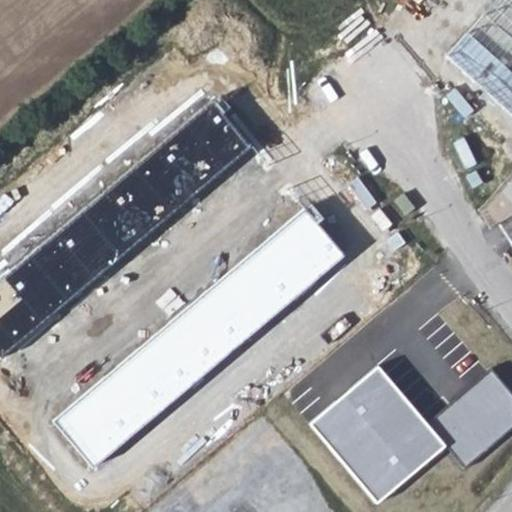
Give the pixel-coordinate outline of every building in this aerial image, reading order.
[(511,0),(495,0),(446,56),(511,114),(511,0)] [(212,100),(0,277),(0,352),(250,147),(212,100)] [(304,208),(50,420),(90,467),(344,254),(304,208)] [(378,366),(309,423),(375,503),(445,445),(427,426),(378,366)] [(511,394),(491,371),(427,426),(445,445),(466,467),(511,426),(511,394)]
